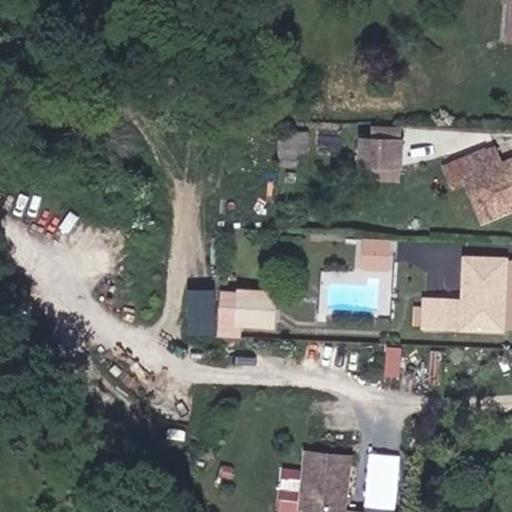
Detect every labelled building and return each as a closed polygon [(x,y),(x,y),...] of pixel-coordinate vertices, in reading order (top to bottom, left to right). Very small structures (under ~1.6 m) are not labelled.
[(404,133),(404,124),(373,123),(373,133),(404,133)] [(403,140),(358,138),(357,168),(401,171),(403,140)] [(511,162),(505,165),(497,146),(467,159),(475,177),(467,182),(473,195),(476,194),(487,219),(511,207),(511,162)] [(388,271),(389,244),(368,243),(367,270),(388,271)] [(423,331),(504,334),(510,261),(468,259),(465,303),(425,300),(423,331)] [(273,293),(238,292),(236,326),(270,327),(273,293)] [(399,508),(403,453),(373,451),(369,506),(399,508)] [(342,511),(351,459),(310,454),(301,510),(315,511),(342,511)]
